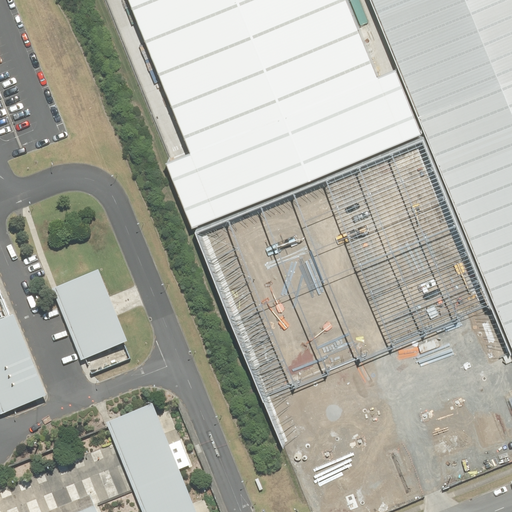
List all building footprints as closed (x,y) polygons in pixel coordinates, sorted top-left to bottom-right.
[(132,0),(196,158),(175,167),(206,237),(430,144),(398,65),(380,72),(350,0),(132,0)] [(511,0),(370,0),(398,65),(430,144),(511,341),(511,0)] [(511,341),(430,144),(206,237),(294,450),(319,440),(330,466),(382,445),(407,504),(493,468),(457,383),(511,360),(511,341)] [(134,346),(103,270),(61,287),(92,363),(134,346)] [(58,402),(21,310),(0,318),(0,395),(10,422),(58,402)] [(200,511),(157,404),(114,421),(141,487),(151,511),(200,511)] [(107,511),(104,503),(102,498),(66,511),(107,511)]
